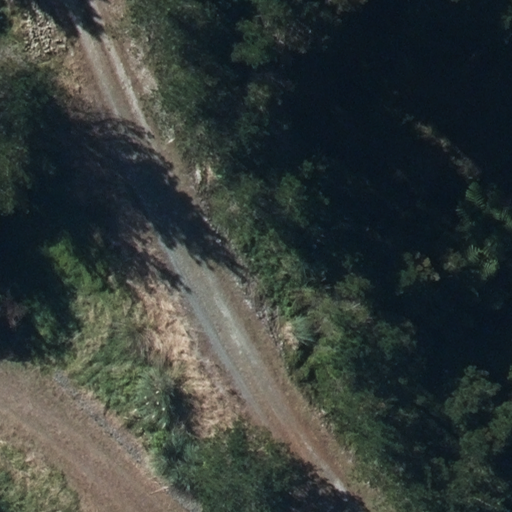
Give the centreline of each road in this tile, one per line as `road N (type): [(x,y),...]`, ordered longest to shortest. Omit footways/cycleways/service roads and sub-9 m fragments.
road 1 (track): [(380,511),(239,362),(81,0)]
road 2 (track): [(148,511),(0,386)]
